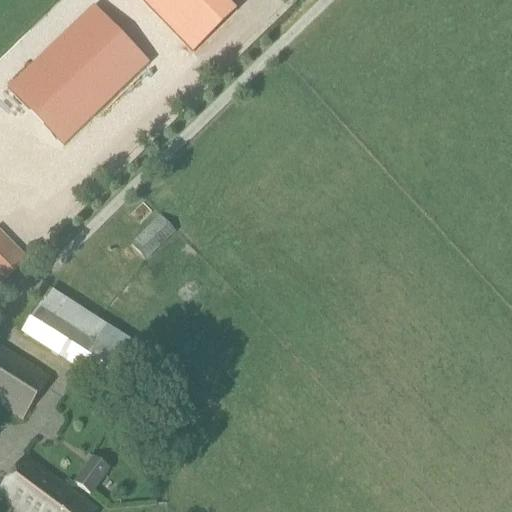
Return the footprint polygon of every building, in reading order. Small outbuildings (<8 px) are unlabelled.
[(139,59),(86,0),(82,0),(0,71),(0,113),(36,152),(139,59)] [(140,0),(193,54),(236,12),(223,0),(140,0)] [(146,262),(176,233),(160,217),(130,246),(146,262)] [(0,233),(0,288),(27,261),(0,233)] [(199,290),(205,296),(230,272),(214,256),(172,296),(182,306),(199,290)] [(123,400),(151,356),(137,347),(137,346),(50,291),(21,336),(109,391),(123,400)] [(0,407),(22,421),(50,379),(0,347),(0,407)] [(49,415),(88,435),(97,417),(58,397),(49,415)] [(0,490),(0,500),(16,511),(97,511),(99,511),(26,457),(0,490)] [(109,471),(93,459),(74,485),(91,497),(109,471)]
